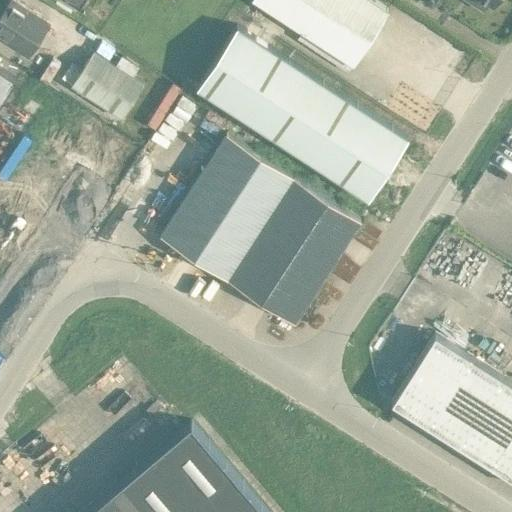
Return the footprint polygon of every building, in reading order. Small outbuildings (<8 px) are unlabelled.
[(47,19),(17,0),(5,0),(0,9),(0,36),(25,53),(47,19)] [(376,0),(257,0),(351,61),(386,6),(376,0)] [(234,21),(194,82),(366,194),(406,133),(234,21)] [(141,80),(91,47),(69,81),(119,114),(141,80)] [(357,61),(346,81),(366,92),(377,71),(357,61)] [(0,64),(0,95),(14,74),(0,64)] [(394,72),(380,87),(394,100),(408,85),(394,72)] [(0,263),(90,123),(23,79),(0,114),(0,263)] [(225,273),(291,172),(224,129),(158,230),(225,273)] [(291,172),(225,273),(292,317),(358,215),(291,172)] [(54,226),(44,243),(60,253),(70,237),(54,226)] [(511,378),(432,329),(389,397),(511,475),(511,378)] [(269,511),(188,416),(181,422),(74,511),(269,511)]
